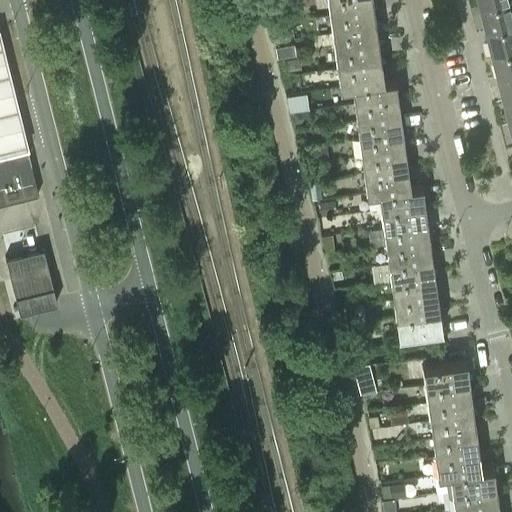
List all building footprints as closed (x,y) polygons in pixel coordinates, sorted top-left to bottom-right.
[(372,0),(326,0),(329,13),(373,7),(372,0)] [(511,0),(502,0),(481,5),(487,28),(511,22),(511,0)] [(373,7),(329,13),(331,31),(376,24),(373,7)] [(511,22),(487,28),(493,52),(511,47),(511,22)] [(376,24),(331,31),(333,48),(378,42),(376,24)] [(0,147),(26,142),(0,35),(0,147)] [(378,42),(333,48),(336,66),(380,60),(378,42)] [(511,47),(493,52),(499,75),(511,72),(511,47)] [(380,60),(336,66),(338,85),(351,83),(350,83),(383,78),(380,60)] [(511,72),(499,75),(505,98),(511,96),(511,72)] [(350,83),(351,83),(353,101),(396,95),(394,78),(395,78),(394,76),(383,78),(350,83)] [(396,95),(353,101),(356,119),(399,113),(396,95)] [(399,113),(356,119),(358,137),(401,131),(399,113)] [(401,131),(358,137),(360,154),(404,149),(401,131)] [(0,147),(0,202),(39,193),(26,142),(0,147)] [(404,149),(360,154),(363,172),(406,166),(404,149)] [(406,166),(363,172),(365,191),(378,190),(377,189),(408,184),(406,166)] [(408,184),(377,189),(378,190),(380,207),(423,201),(421,184),(421,183),(408,184)] [(423,201),(380,207),(382,225),(425,219),(423,201)] [(425,219),(382,225),(385,243),(428,237),(425,219)] [(428,237),(385,243),(387,261),(430,255),(428,237)] [(14,254),(4,256),(12,286),(18,311),(30,308),(42,304),(56,301),(52,284),(51,284),(42,247),(28,250),(14,254)] [(430,255),(387,261),(390,279),(433,273),(430,255)] [(433,273),(390,279),(392,296),(435,290),(433,273)] [(435,290),(392,296),(394,314),(438,308),(435,290)] [(438,308),(394,314),(397,333),(441,327),(441,326),(440,326),(438,308)] [(422,365),(424,383),(467,377),(465,359),(465,358),(422,365)] [(467,377),(424,383),(427,401),(470,395),(467,377)] [(470,395),(427,401),(429,418),(472,412),(470,395)] [(406,409),(388,412),(390,422),(407,419),(406,409)] [(472,412),(429,418),(432,436),(475,430),(472,412)] [(475,430),(432,436),(434,454),(477,448),(475,430)] [(477,448),(434,454),(437,473),(448,472),(448,471),(479,466),(477,448)] [(448,471),(448,472),(451,489),(494,483),(492,466),(492,465),(492,464),(479,466),(448,471)] [(399,483),(387,484),(389,496),(401,494),(399,483)] [(494,483),(451,489),(453,507),(496,501),(494,483)] [(497,511),(496,501),(453,507),(453,511),(497,511)]
